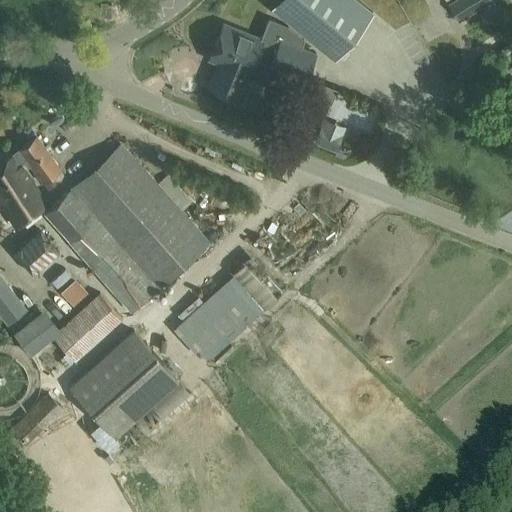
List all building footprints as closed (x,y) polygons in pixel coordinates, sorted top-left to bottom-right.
[(335,59),(374,11),(360,0),(277,0),(271,7),(335,59)] [(494,0),(455,0),(449,4),(460,21),(479,9),(485,20),(501,10),(494,0)] [(305,40),(288,26),(270,19),(261,41),(224,26),(210,58),(224,64),(221,73),(217,72),(210,88),(237,99),(247,74),(249,74),(250,72),(266,79),(271,68),(305,83),(317,54),(302,48),(305,40)] [(272,123),(278,110),(265,105),(260,118),(272,123)] [(323,117),(313,142),(335,151),(345,126),(323,117)] [(28,168),(32,165),(43,181),(49,189),(57,183),(51,175),(60,168),(37,136),(13,152),(0,162),(0,199),(16,225),(47,203),(21,165),(25,162),(28,168)] [(122,141),(43,211),(131,311),(211,241),(122,141)] [(313,262),(296,275),(305,286),(322,272),(313,262)] [(205,359),(256,312),(220,272),(168,319),(205,359)] [(78,278),(59,286),(68,304),(86,296),(78,278)] [(0,279),(0,316),(7,325),(25,311),(0,279)] [(249,292),(258,312),(280,303),(271,283),(249,292)] [(99,292),(52,334),(70,353),(76,360),(123,318),(99,292)] [(51,332),(35,311),(13,328),(29,349),(51,332)] [(180,379),(134,328),(70,386),(115,437),(180,379)] [(48,392),(10,428),(25,443),(62,407),(48,392)]
